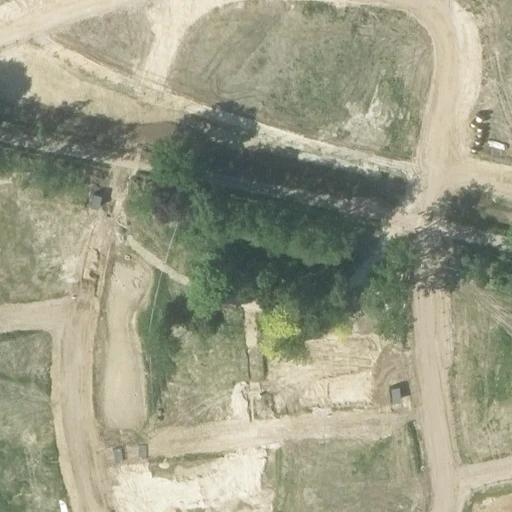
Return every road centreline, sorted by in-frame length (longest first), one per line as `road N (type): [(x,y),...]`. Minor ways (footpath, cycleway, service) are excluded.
road 1 (unclassified): [(422,221),(0,132)]
road 2 (residential): [(457,473),(440,455),(427,396),(422,221)]
road 3 (residential): [(88,511),(72,446),(71,370),(83,314)]
road 4 (residential): [(433,172),(451,68),(447,36),(427,4)]
